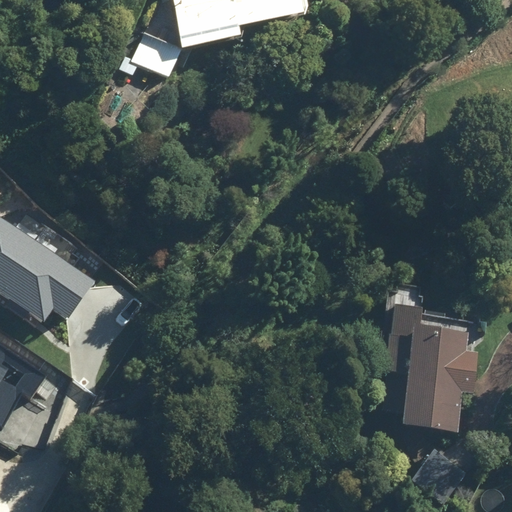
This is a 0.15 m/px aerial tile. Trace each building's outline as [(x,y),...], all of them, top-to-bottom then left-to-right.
[(302,23),(297,0),(158,0),(129,64),(168,82),(181,55),(238,45),(236,34),(302,23)] [(0,290),(42,318),(52,303),(71,315),(93,281),(0,218),(0,290)] [(400,431),(457,436),(461,396),(473,397),(477,354),(465,353),(467,336),(419,331),(421,313),(392,310),(389,341),(386,341),(379,415),(402,417),(400,431)] [(0,424),(17,395),(32,404),(49,375),(0,346),(0,424)] [(433,452),(408,486),(441,510),(466,476),(433,452)]
